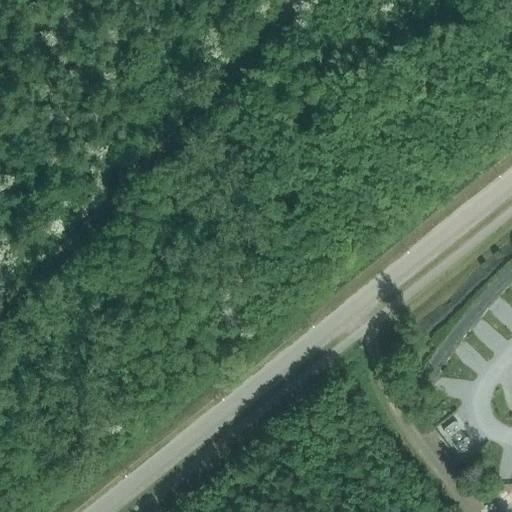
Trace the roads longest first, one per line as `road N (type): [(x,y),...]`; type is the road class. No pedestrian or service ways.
road 1 (unclassified): [(98,511),(511,180)]
road 2 (track): [(0,304),(158,150),(289,0)]
road 3 (track): [(474,511),(385,393),(370,336),(351,309)]
